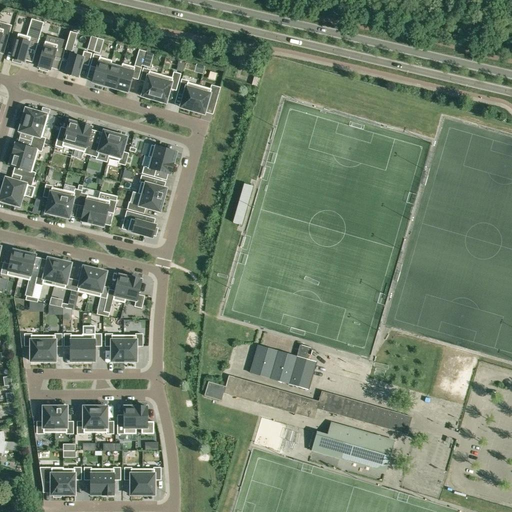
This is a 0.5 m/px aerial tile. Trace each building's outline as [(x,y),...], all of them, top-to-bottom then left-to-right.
[(0,42),(1,40),(7,42),(11,26),(3,23),(2,29),(0,28),(0,42)] [(29,37),(18,34),(11,59),(13,59),(12,62),(21,64),(21,62),(23,62),(27,48),(36,50),(40,33),(31,31),(29,37)] [(70,32),(65,50),(72,52),(77,34),(70,32)] [(48,70),(50,70),(54,56),(60,58),(64,46),(57,44),(57,45),(45,42),(38,67),(40,67),(39,70),(48,72),(48,70)] [(83,58),(71,54),(65,74),(77,78),(83,58)] [(111,63),(112,61),(100,57),(101,56),(94,54),(90,66),(96,68),(92,82),(104,86),(111,63)] [(111,63),(104,86),(116,89),(122,66),(111,63)] [(122,66),(116,89),(128,92),(132,78),(138,80),(141,68),(134,66),(134,67),(122,64),(122,66)] [(142,96),(154,100),(161,75),(150,72),(150,71),(143,69),(140,80),(146,82),(142,96)] [(161,75),(154,100),(166,103),(170,89),(176,91),(180,74),(174,72),(172,78),(161,75)] [(254,77),(253,79),(252,82),(252,85),(257,87),(260,79),(254,77)] [(180,107),(192,111),(199,86),(188,83),(188,82),(182,80),(178,91),(184,93),(180,107)] [(210,89),(199,86),(192,111),(204,114),(208,100),(214,102),(218,90),(211,88),(210,89)] [(22,120),(45,127),(48,115),(26,109),(22,120)] [(32,142),(43,145),(45,138),(42,137),(45,127),(22,120),(19,132),(33,136),(32,142)] [(63,146),(73,149),(80,125),(69,121),(65,136),(59,134),(55,146),(62,148),(63,146)] [(80,125),(73,149),(84,152),(83,154),(90,156),(94,144),(88,142),(92,128),(80,125)] [(109,155),(115,134),(104,131),(100,145),(94,144),(90,156),(97,157),(99,152),(109,155)] [(109,155),(108,157),(119,160),(118,164),(125,166),(128,154),(122,152),(126,138),(115,134),(109,155)] [(43,145),(32,142),(30,148),(16,143),(12,155),(35,161),(38,151),(41,152),(43,145)] [(148,157),(150,158),(150,157),(173,163),(176,152),(151,145),(148,157)] [(20,176),(33,180),(35,173),(32,172),(35,161),(12,155),(9,166),(21,170),(20,176)] [(150,157),(150,158),(147,168),(144,167),(142,174),(154,177),(156,171),(170,175),(173,163),(150,157)] [(22,195),(22,196),(25,197),(28,186),(31,187),(33,180),(20,176),(18,182),(6,178),(2,189),(22,195)] [(140,194),(163,200),(166,189),(152,185),(153,179),(141,176),(140,182),(141,183),(138,194),(140,194)] [(57,215),(63,190),(52,188),(53,187),(46,185),(43,197),(49,198),(46,213),(57,215)] [(241,226),(252,188),(243,185),(232,224),(238,226),(241,226)] [(22,195),(2,189),(0,197),(0,201),(19,207),(22,196),(22,195)] [(72,204),(78,205),(81,193),(82,191),(75,189),(74,193),(63,190),(57,215),(69,218),(72,204)] [(92,224),(98,199),(88,196),(88,195),(81,193),(78,205),(84,207),(81,221),(83,222),(82,224),(90,226),(90,223),(92,224)] [(160,212),(163,200),(140,194),(137,205),(129,202),(127,209),(144,214),(145,208),(160,212)] [(98,199),(92,224),(104,226),(107,212),(113,214),(116,202),(109,200),(109,201),(98,199)] [(155,228),(156,226),(141,222),(143,216),(127,211),(125,218),(131,219),(127,231),(152,238),(153,236),(156,237),(158,228),(155,228)] [(18,278),(24,253),(13,250),(7,275),(18,278)] [(24,253),(18,278),(30,281),(36,255),(24,253)] [(43,284),(53,286),(59,261),(48,258),(45,272),(38,271),(35,284),(42,286),(43,284)] [(71,264),(59,261),(53,286),(71,290),(74,280),(67,278),(71,264)] [(77,292),(89,295),(95,269),(83,267),(80,281),(74,280),(71,290),(77,292)] [(95,269),(89,295),(100,297),(106,272),(95,269)] [(119,275),(113,300),(125,303),(126,298),(125,298),(130,278),(119,275)] [(125,298),(126,298),(136,301),(135,307),(141,308),(144,296),(138,295),(142,280),(130,278),(125,298)] [(68,305),(67,309),(72,309),(73,310),(74,310),(76,302),(69,300),(68,305)] [(43,361),(43,335),(31,335),(31,334),(24,334),(24,346),(31,346),(31,361),(43,361)] [(43,335),(43,361),(55,361),(55,346),(62,346),(62,334),(55,334),(55,335),(43,335)] [(70,361),(83,361),(83,335),(82,335),(71,335),(71,334),(64,334),(64,346),(70,346),(70,361)] [(82,334),(82,335),(83,335),(83,361),(95,361),(95,346),(101,346),(101,334),(82,334)] [(124,361),(124,335),(112,335),(112,334),(105,334),(105,346),(111,346),(111,361),(124,361)] [(124,335),(124,361),(136,361),(136,346),(143,346),(143,334),(135,334),(135,335),(124,335)] [(296,357),(258,346),(250,373),(308,389),(316,362),(308,360),(309,355),(310,356),(312,348),(299,344),(296,357)] [(229,376),(225,387),(208,382),(204,396),(221,401),(223,393),(314,419),(317,409),(362,422),(367,404),(321,391),(319,402),(229,376)] [(55,407),(55,433),(66,433),(66,434),(73,434),(73,422),(67,422),(67,407),(65,407),(65,404),(58,404),(58,407),(55,407)] [(367,404),(362,422),(407,435),(412,417),(367,404)] [(55,433),(55,407),(43,407),(43,422),(37,422),(37,434),(44,434),(44,433),(55,433)] [(95,433),(95,407),(83,407),(83,422),(77,422),(77,434),(84,434),(84,433),(95,433)] [(95,407),(95,433),(106,433),(106,434),(113,434),(113,422),(107,422),(107,407),(95,407)] [(135,428),(135,407),(124,407),(124,422),(117,422),(117,434),(136,434),(136,428),(135,428)] [(147,407),(135,407),(135,428),(136,428),(141,428),(141,434),(154,434),(154,422),(147,422),(147,407)] [(317,432),(312,451),(341,459),(342,456),(379,466),(378,466),(386,469),(386,468),(385,468),(386,461),(388,461),(394,441),(330,423),(327,435),(317,432)] [(61,495),(63,495),(63,469),(63,468),(45,468),(45,480),(51,480),(51,495),(53,495),(53,498),(61,498),(61,495)] [(63,469),(63,495),(75,495),(75,480),(81,480),(81,468),(74,468),(74,469),(63,469)] [(102,495),(102,469),(91,469),(91,468),(84,468),(84,480),(90,480),(90,495),(102,495)] [(113,469),(102,469),(102,495),(114,495),(114,480),(120,480),(120,468),(113,468),(113,469)] [(131,495),(142,495),(142,469),(131,469),(131,468),(124,468),(124,480),(131,480),(131,495)] [(153,469),(142,469),(142,495),(154,495),(154,480),(161,480),(161,468),(153,468),(153,469)]
